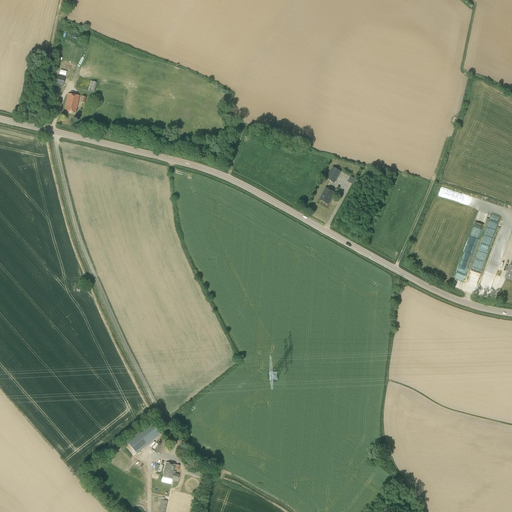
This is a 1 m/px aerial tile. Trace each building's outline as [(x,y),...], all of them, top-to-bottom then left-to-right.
[(63,86),(65,77),(57,76),(55,84),(63,86)] [(94,93),(97,83),(90,81),(87,91),(94,93)] [(76,113),(79,96),(68,94),(65,111),(76,113)] [(334,184),(341,171),(332,167),(326,179),(334,184)] [(350,176),(347,182),(354,185),(356,180),(350,176)] [(328,205),(335,193),(325,188),(319,200),(328,205)] [(457,193),(442,188),(441,190),(444,191),(442,196),(455,200),(457,193)] [(464,280),(467,273),(459,269),(456,276),(464,280)] [(160,435),(150,423),(149,423),(126,442),(131,448),(133,451),(136,454),(160,435)] [(160,454),(169,443),(164,439),(155,450),(160,454)] [(178,470),(179,466),(166,463),(162,477),(177,480),(179,475),(175,474),(176,472),(174,471),(175,469),(178,470)] [(187,469),(186,473),(203,480),(205,476),(187,469)] [(165,511),(167,501),(161,500),(158,511),(165,511)]
